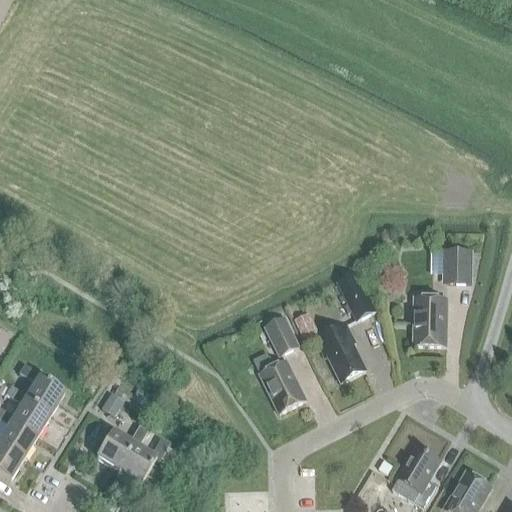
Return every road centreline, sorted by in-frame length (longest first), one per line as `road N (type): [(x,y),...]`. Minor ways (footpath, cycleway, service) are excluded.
road 1 (residential): [(284,511),(284,467),(297,448),(421,386),(470,408)]
road 2 (unclassified): [(470,408),(511,266)]
